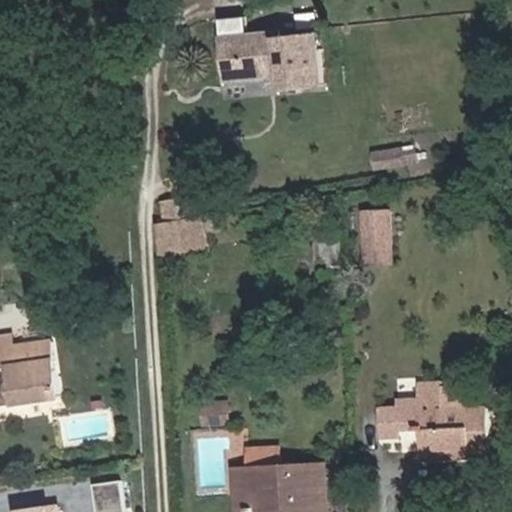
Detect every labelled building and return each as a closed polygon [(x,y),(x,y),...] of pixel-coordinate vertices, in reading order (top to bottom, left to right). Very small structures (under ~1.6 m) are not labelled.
[(325,85),(319,27),(249,34),(248,16),(221,19),(227,81),(279,77),(281,90),(325,85)] [(407,164),(404,148),(373,153),(376,169),(407,164)] [(197,216),(193,196),(163,202),(166,222),(197,216)] [(396,262),(395,213),(367,214),(369,263),(396,262)] [(209,246),(203,217),(159,224),(161,256),(209,246)] [(344,260),(342,231),(322,233),(324,261),(344,260)] [(0,349),(16,347),(15,335),(0,337),(0,349)] [(63,398),(54,341),(16,347),(0,349),(0,368),(9,368),(11,380),(0,381),(0,403),(13,401),(14,405),(63,398)] [(0,381),(11,380),(9,368),(0,368),(0,381)] [(400,406),(381,408),(382,437),(402,436),(401,429),(421,427),(422,430),(437,429),(437,449),(473,447),(473,457),(493,457),(491,407),(444,409),(442,384),(420,385),(420,400),(400,401),(400,406)] [(400,401),(400,394),(380,395),(381,408),(400,406),(400,401)] [(230,423),(229,402),(206,404),(207,424),(230,423)] [(473,447),(437,449),(437,429),(422,430),(423,460),(473,457),(473,447)] [(330,511),(328,464),(251,468),(252,511),(262,511),(304,510),(304,511),(330,511)] [(304,511),(304,510),(262,511),(252,511),(251,468),(239,469),(242,511),(304,511)] [(126,511),(122,481),(94,484),(97,511),(126,511)]
